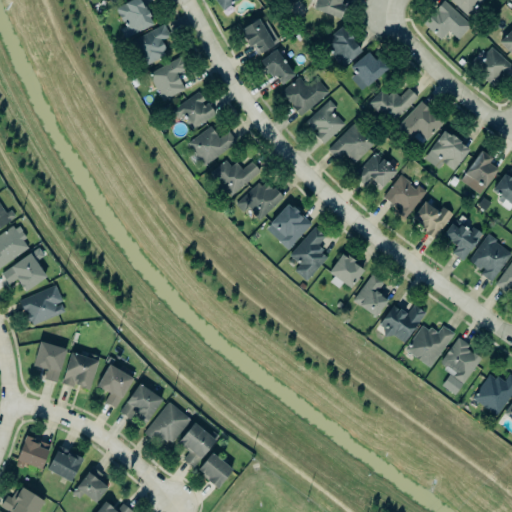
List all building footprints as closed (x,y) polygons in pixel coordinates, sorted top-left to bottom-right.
[(153,24),(140,0),(129,0),(115,7),(124,26),(119,29),(124,39),(153,24)] [(214,0),(220,9),(232,2),(231,1),(233,0),(214,0)] [(311,7),(313,0),(339,0),(338,3),(343,4),(338,17),(311,7)] [(441,0),(421,22),(439,38),(447,29),(456,38),(468,24),(441,0)] [(449,0),(480,0),(466,15),(449,0)] [(239,30),(249,46),(252,44),(258,54),(277,42),(261,16),(239,30)] [(170,36),(163,24),(130,41),(143,65),(167,53),(161,40),(170,36)] [(339,25),(346,33),(347,31),(352,37),(350,39),(358,49),(340,65),(331,54),(332,53),(321,41),(339,25)] [(511,57),(496,41),(511,25),(511,57)] [(470,62),(492,86),(511,67),(492,47),(477,61),(474,58),(470,62)] [(293,74),(275,49),(260,60),(278,85),(293,74)] [(348,66),(366,51),(373,59),(378,56),(387,67),(360,90),(349,76),(353,72),(348,66)] [(147,72),(178,54),(185,67),(175,73),(182,86),(161,98),(147,72)] [(315,77),(305,85),(298,76),(279,92),(299,116),(328,92),(315,77)] [(366,102),(380,88),(385,94),(390,89),(397,95),(406,87),(415,96),(388,124),(366,102)] [(170,109),(197,90),(203,98),(200,101),(203,105),(206,102),(213,112),(190,129),(180,114),(176,117),(170,109)] [(344,124),(332,111),(336,107),(329,99),(305,121),(315,132),(313,134),(322,143),(344,124)] [(393,127),(418,100),(441,121),(425,139),(416,130),(407,140),(393,127)] [(324,148),(334,158),(341,151),(353,162),(374,140),(353,119),(324,148)] [(226,130),(234,140),(202,164),(185,142),(208,124),(217,136),(226,130)] [(423,158),(438,169),(442,163),(453,170),(469,148),(443,130),(423,158)] [(478,149),(490,157),(486,162),(495,168),(482,187),(481,187),(477,193),(458,179),(462,173),(461,172),(478,149)] [(368,178),(379,189),(396,171),(375,152),(353,175),(363,185),(368,178)] [(235,162),(230,166),(225,160),(209,173),(229,197),(259,171),(251,160),(241,169),(235,162)] [(490,189),(505,169),(511,174),(511,201),(510,204),(490,189)] [(381,195),(389,202),(391,201),(397,207),(394,210),(402,216),(424,189),(416,184),(413,188),(407,184),(408,181),(399,173),(381,195)] [(242,212),(247,208),(258,220),(282,197),(262,177),(234,204),(242,212)] [(0,227),(12,220),(0,200),(0,227)] [(452,214),(441,206),(437,211),(424,201),(410,218),(434,237),(452,214)] [(263,227),(286,248),(310,223),(291,205),(290,207),(285,202),(263,227)] [(456,244),(451,253),(464,260),(480,232),(471,227),(470,229),(452,219),(442,236),(456,244)] [(17,224),(0,233),(0,264),(30,249),(17,224)] [(288,254),(312,226),(323,235),(316,243),(322,249),(321,252),(325,256),(305,279),(293,269),(298,263),(288,254)] [(511,252),(485,234),(468,260),(482,270),(479,273),(491,282),(511,252)] [(0,270),(0,274),(5,282),(3,282),(7,288),(16,281),(23,290),(43,276),(27,253),(0,270)] [(327,271),(340,253),(344,256),(345,254),(353,259),(351,262),(362,269),(349,287),(327,271)] [(511,287),(511,258),(494,284),(505,292),(509,286),(511,287)] [(387,300),(376,292),(383,282),(372,273),(352,299),(374,317),(387,300)] [(61,302),(56,286),(20,298),(28,324),(64,313),(61,302)] [(411,305),(407,313),(390,304),(377,328),(405,343),(423,311),(411,305)] [(419,324),(426,329),(428,326),(435,331),(440,325),(451,333),(427,365),(402,347),(419,324)] [(438,359),(456,336),(466,344),(464,347),(470,352),(471,351),(479,357),(460,383),(441,368),(443,365),(441,365),(439,363),(438,359)] [(37,340),(64,349),(54,381),(42,378),(44,369),(30,365),(37,340)] [(98,356),(86,353),(85,356),(69,351),(61,382),(88,390),(98,356)] [(106,363),(131,378),(113,407),(102,400),(107,392),(94,385),(106,363)] [(470,396),(495,415),(511,391),(511,376),(507,373),(502,380),(495,375),(493,378),(487,373),(470,396)] [(117,410),(136,382),(160,398),(143,423),(132,416),(131,417),(129,416),(128,418),(117,410)] [(501,412),(511,396),(511,418),(511,419),(501,412)] [(140,431),(166,400),(188,418),(169,441),(166,438),(163,441),(160,438),(156,444),(140,431)] [(176,442),(192,422),(213,440),(191,466),(181,458),(187,451),(176,442)] [(14,463),(23,467),(24,463),(40,469),(50,444),(25,435),(14,463)] [(57,445),(80,458),(68,481),(44,469),(57,445)] [(196,469),(209,453),(230,469),(214,488),(204,480),(205,479),(200,474),(201,473),(196,469)] [(70,492),(90,465),(101,474),(98,477),(102,480),(100,484),(104,487),(93,502),(80,492),(77,497),(70,492)] [(12,498),(6,495),(0,505),(0,507),(9,511),(36,511),(43,499),(19,486),(12,498)] [(116,510),(104,501),(94,511),(129,511),(131,510),(121,503),(116,510)]
